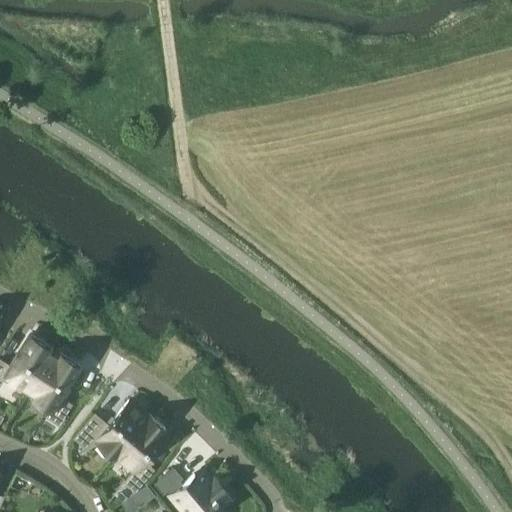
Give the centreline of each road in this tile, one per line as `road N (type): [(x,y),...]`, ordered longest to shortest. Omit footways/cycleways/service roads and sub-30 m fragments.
road 1 (track): [(511,474),(492,440),(187,188)]
road 2 (residential): [(276,511),(267,491),(187,410),(0,294)]
road 3 (track): [(162,0),(187,188)]
